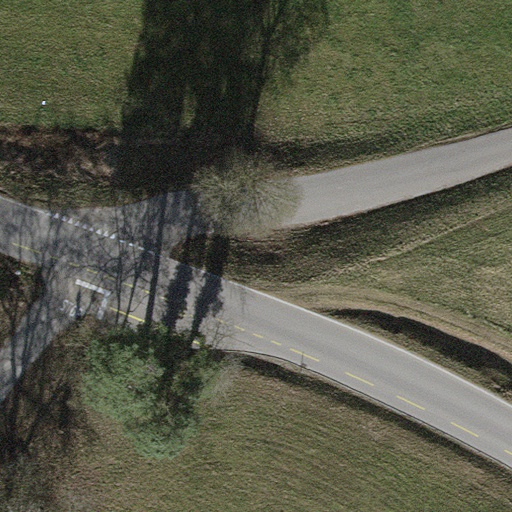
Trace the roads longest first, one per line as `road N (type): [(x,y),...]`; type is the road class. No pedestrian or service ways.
road 1 (tertiary): [(511,433),(299,331),(96,253)]
road 2 (residential): [(96,253),(109,234),(184,215),(307,200),(511,148)]
